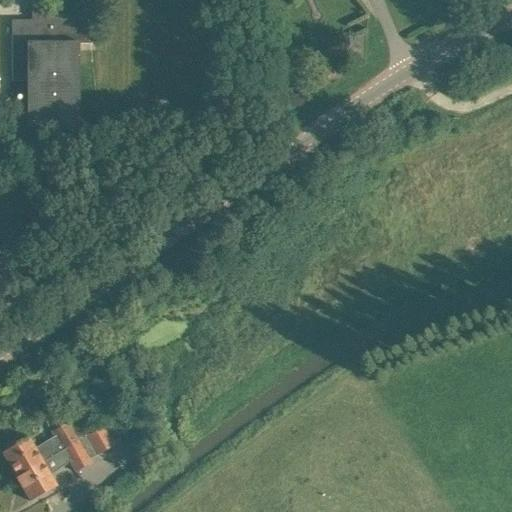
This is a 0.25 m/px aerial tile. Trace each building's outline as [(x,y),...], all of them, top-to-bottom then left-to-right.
[(11,20),(11,81),(27,81),(27,126),(26,126),(26,130),(79,130),(79,126),(77,126),(77,46),(79,46),(79,44),(90,44),(90,14),(73,14),(73,7),(44,8),(44,15),(32,15),(32,20),(11,20)] [(0,296),(23,282),(6,254),(0,258),(0,296)] [(49,383),(34,392),(47,414),(62,405),(49,383)] [(2,453),(17,479),(26,474),(61,452),(85,436),(75,418),(51,432),(54,437),(35,448),(29,437),(2,453)] [(61,452),(26,474),(17,479),(30,501),(57,485),(51,474),(70,462),(75,471),(91,462),(89,459),(113,444),(112,443),(120,437),(110,422),(103,427),(102,426),(85,436),(61,452)]
